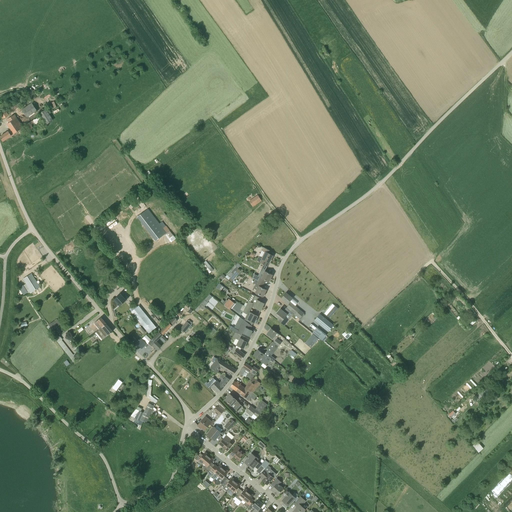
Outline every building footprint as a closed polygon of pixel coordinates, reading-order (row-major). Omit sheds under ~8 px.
[(37,111),(32,103),(22,110),(27,117),(37,111)] [(0,114),(0,115),(3,119),(9,115),(5,110),(0,114)] [(46,110),(39,114),(47,125),(53,120),(49,115),(46,110)] [(0,137),(3,141),(21,129),(23,128),(15,115),(7,120),(9,123),(8,124),(12,130),(9,132),(8,131),(0,136),(0,137)] [(39,116),(28,121),(31,127),(42,122),(39,116)] [(257,196),(249,202),(253,207),(261,201),(257,196)] [(156,242),(166,233),(148,209),(137,218),(156,242)] [(125,263),(136,256),(123,237),(125,236),(116,223),(125,217),(122,212),(105,223),(108,228),(114,237),(110,240),(125,263)] [(257,261),(267,266),(269,263),(273,256),(269,254),(271,251),(264,247),(262,251),(265,252),(262,259),(259,257),(257,261)] [(208,273),(213,270),(207,260),(202,263),(208,273)] [(264,284),(266,280),(269,282),(272,275),(263,270),(257,281),(264,284)] [(23,279),(26,284),(23,285),(27,291),(29,289),(31,292),(40,287),(32,274),(23,279)] [(254,288),(257,290),(255,293),(263,297),(266,290),(262,288),(264,284),(257,281),(255,280),(253,283),(255,284),(254,288)] [(229,292),(228,291),(228,290),(219,283),(216,287),(226,295),(229,292)] [(125,295),(123,297),(120,293),(114,300),(120,306),(128,298),(125,295)] [(200,309),(203,311),(206,308),(204,306),(213,296),(210,293),(195,310),(197,312),(200,309)] [(300,319),(305,314),(289,302),(292,298),(286,293),(281,298),(289,305),(286,308),(300,319)] [(259,298),(255,295),(251,303),(248,301),(246,307),(251,309),(252,306),(260,310),(260,311),(264,304),(258,301),(259,298)] [(210,303),(207,306),(212,310),(219,302),(212,297),(208,302),(210,303)] [(235,303),(229,299),(224,305),(230,310),(235,303)] [(335,306),(326,315),(330,318),(338,308),(337,308),(337,307),(336,307),(335,306)] [(243,312),(247,314),(249,315),(247,320),(254,323),(258,316),(257,316),(249,312),(251,309),(246,307),(243,312)] [(275,315),(279,317),(280,319),(278,321),(284,326),(288,320),(285,317),(287,314),(280,309),(275,315)] [(152,322),(143,310),(134,317),(144,328),(152,322)] [(319,313),(314,320),(325,329),(328,332),(333,325),(319,313)] [(94,323),(99,329),(106,324),(101,317),(94,323)] [(177,320),(174,317),(159,332),(162,335),(177,320)] [(57,319),(48,325),(51,328),(52,330),(61,324),(57,319)] [(188,320),(183,326),(180,330),(184,333),(192,323),(188,320)] [(251,326),(244,320),(238,330),(231,326),(229,329),(235,332),(241,336),(243,333),(249,336),(252,331),(249,330),(251,326)] [(113,331),(106,324),(99,329),(96,332),(103,340),(106,337),(111,333),(113,331)] [(275,344),(268,353),(271,356),(281,343),(276,339),(279,335),(271,328),(267,334),(272,339),(273,338),(275,340),(273,342),(275,344)] [(327,336),(317,329),(313,334),(323,341),(327,336)] [(347,329),(343,334),(348,338),(352,333),(347,329)] [(167,340),(162,335),(159,332),(153,339),(149,343),(151,346),(152,345),(157,350),(161,346),(156,342),(160,338),(164,343),(167,340)] [(239,340),(236,345),(243,349),(247,342),(244,340),(240,338),(241,336),(235,332),(233,337),(239,340)] [(313,335),(306,344),(311,348),(318,339),(313,335)] [(244,355),(239,350),(235,347),(231,351),(241,360),(244,355)] [(275,359),(271,356),(268,353),(266,352),(265,355),(264,354),(258,350),(253,355),(256,357),(256,358),(263,363),(266,365),(270,360),(273,362),(275,359)] [(223,362),(219,359),(216,358),(210,368),(212,370),(217,373),(220,367),(233,375),(236,370),(223,362)] [(245,388),(253,393),(260,383),(253,377),(258,370),(254,366),(252,368),(245,362),(242,367),(250,372),(247,376),(250,379),(249,381),(250,381),(245,388)] [(204,384),(209,389),(211,387),(218,393),(223,388),(230,380),(222,374),(220,378),(223,380),(219,384),(213,378),(208,383),(206,382),(204,384)] [(112,388),(116,390),(122,382),(118,379),(112,388)] [(149,379),(147,399),(158,400),(158,396),(151,395),(152,379),(149,379)] [(236,391),(240,385),(234,381),(230,387),(236,391)] [(245,389),(240,385),(236,391),(240,393),(242,390),(243,391),(245,389)] [(257,396),(253,393),(245,388),(245,389),(243,391),(242,390),(240,393),(241,394),(240,395),(249,401),(251,398),(254,400),(257,396)] [(238,412),(242,407),(238,403),(238,402),(236,400),(230,394),(225,400),(231,406),(233,404),(236,406),(234,408),(238,412)] [(262,400),(255,409),(260,413),(268,405),(262,400)] [(148,402),(144,412),(135,408),(130,419),(139,423),(138,427),(140,428),(143,420),(147,422),(154,405),(148,402)] [(220,415),(223,412),(225,410),(219,405),(218,407),(217,407),(214,410),(220,415)] [(257,416),(260,413),(255,409),(250,405),(245,412),(251,416),(254,414),(257,416)] [(207,420),(204,418),(197,426),(201,429),(201,428),(204,430),(210,423),(211,421),(208,419),(207,420)] [(237,421),(234,418),(233,420),(232,419),(225,426),(228,430),(236,423),(236,422),(237,421)] [(207,434),(214,440),(221,433),(214,427),(207,434)] [(229,442),(231,439),(226,435),(219,444),(227,451),(232,444),(229,442)] [(237,446),(230,454),(239,461),(244,454),(239,450),(240,449),(237,446)] [(203,463),(208,457),(206,455),(207,454),(205,452),(202,455),(200,453),(198,455),(197,455),(195,457),(198,460),(203,463)] [(257,461),(258,459),(251,453),(244,462),(248,466),(247,467),(251,471),(255,467),(258,469),(261,465),(257,461)] [(203,468),(208,472),(212,467),(214,465),(211,462),(214,459),(212,458),(211,459),(208,457),(203,463),(205,466),(203,468)] [(215,478),(218,476),(223,469),(221,467),(222,466),(220,464),(217,467),(214,465),(212,467),(208,472),(207,474),(209,476),(210,474),(215,478)] [(222,485),(225,481),(227,479),(224,476),(228,472),(226,470),(225,471),(223,469),(218,476),(219,477),(217,480),(222,485)] [(267,485),(269,482),(273,478),(268,473),(268,474),(264,470),(260,475),(264,478),(262,480),(267,485)] [(228,491),(235,482),(233,480),(234,479),(232,477),(229,480),(227,479),(225,481),(222,485),(224,487),(223,488),(228,491)] [(277,495),(283,488),(279,485),(281,482),(277,478),(271,484),(274,487),(271,490),(277,495)] [(502,481),(492,491),(498,496),(507,486),(502,481)] [(235,482),(228,491),(232,495),(232,494),(235,496),(240,490),(238,488),(240,485),(238,483),(237,484),(235,482)] [(241,502),(243,500),(248,493),(246,491),(247,490),(245,488),(243,492),(240,490),(235,496),(241,502)] [(289,492),(286,489),(282,495),(285,497),(282,500),(288,506),(294,500),(291,497),(293,496),(289,492)] [(251,495),(248,493),(243,500),(245,502),(244,504),(248,508),(252,502),(253,501),(251,499),(254,496),(252,494),(251,495)] [(295,511),(302,511),(305,510),(301,506),(305,501),(300,496),(294,503),(298,506),(293,511),(295,511)] [(260,511),(262,511),(259,509),(263,504),(258,500),(252,506),(254,507),(251,510),(253,511),(252,511),(260,511)]
